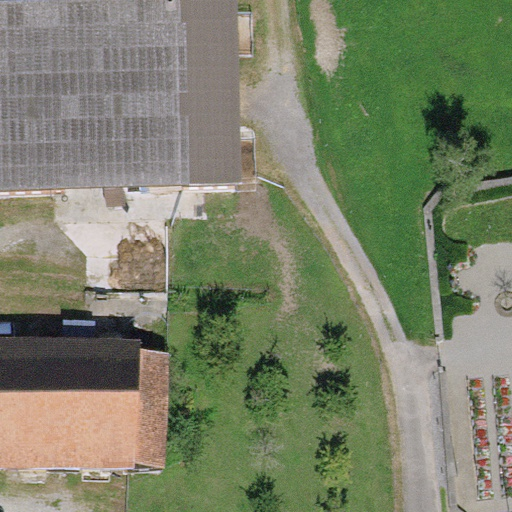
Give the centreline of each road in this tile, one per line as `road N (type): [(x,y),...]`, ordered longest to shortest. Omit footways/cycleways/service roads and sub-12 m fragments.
road 1 (track): [(281,0),(287,116),(299,168),(362,267),(404,367)]
road 2 (track): [(404,367),(426,511)]
